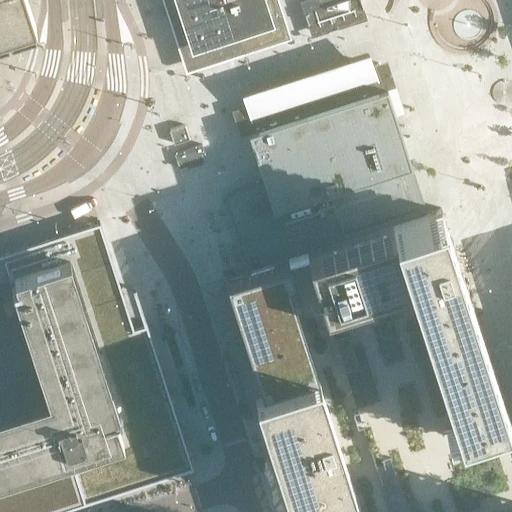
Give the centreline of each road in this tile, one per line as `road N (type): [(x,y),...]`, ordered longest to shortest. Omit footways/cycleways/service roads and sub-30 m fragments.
road 1 (unclassified): [(87,149),(125,189),(174,266),(247,481)]
road 2 (tertiary): [(87,149),(113,92),(108,0)]
road 3 (tertiary): [(51,0),(53,41),(42,89),(0,136)]
